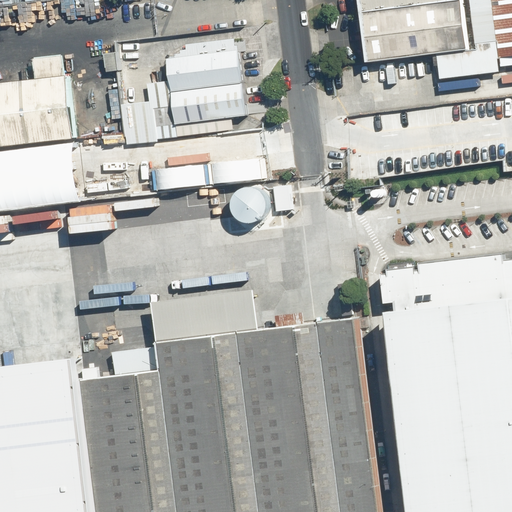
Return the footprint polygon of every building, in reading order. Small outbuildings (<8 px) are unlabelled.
[(355,0),(364,62),(466,49),(459,0),(355,0)] [(511,0),(468,0),(476,62),(511,57),(511,0)] [(175,59),(237,51),(246,50),(245,39),(234,40),(234,39),(185,45),(186,49),(180,50),(180,53),(174,54),(175,59)] [(170,91),(241,82),(237,51),(175,59),(166,60),(168,81),(170,91)] [(121,72),(119,52),(109,53),(110,73),(121,72)] [(0,144),(75,136),(68,75),(64,76),(62,54),(32,58),(34,78),(0,82),(0,144)] [(170,91),(168,81),(146,84),(149,102),(121,105),(126,145),(158,141),(158,139),(177,136),(176,124),(174,124),(170,91)] [(245,115),(241,82),(170,91),(174,124),(176,124),(231,117),(245,115)] [(506,156),(500,115),(441,123),(446,164),(506,156)] [(176,124),(177,136),(233,129),(231,117),(176,124)] [(409,141),(407,126),(375,130),(381,173),(422,167),(418,139),(409,141)] [(393,276),(385,277),(388,302),(398,300),(400,313),(394,314),(417,511),(511,511),(511,246),(419,258),(420,266),(392,269),(393,276)] [(384,511),(361,316),(148,342),(152,378),(80,387),(95,511),(384,511)] [(0,511),(95,511),(80,387),(76,355),(0,364),(0,511)]
